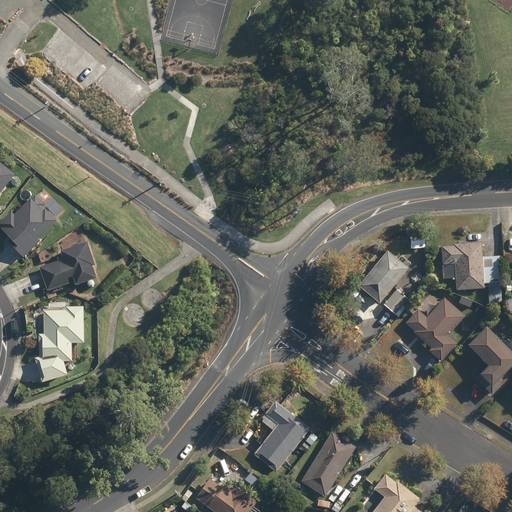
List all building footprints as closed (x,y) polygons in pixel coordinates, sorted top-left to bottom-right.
[(0,191),(12,176),(0,166),(0,191)] [(29,201),(27,200),(12,216),(9,214),(0,223),(0,227),(8,238),(6,241),(22,257),(36,242),(35,241),(53,222),(41,211),(43,208),(41,206),(43,204),(34,196),(29,201)] [(84,243),(58,252),(60,256),(56,258),(57,261),(39,268),(47,290),(67,283),(65,279),(71,277),(74,285),(93,279),(89,267),(92,266),(84,243)] [(483,258),(482,244),(454,246),(454,247),(442,248),(443,266),(444,280),(455,279),(456,291),(484,289),(484,284),(488,284),(490,304),(502,303),(500,284),(502,284),(500,256),(483,258)] [(358,287),(380,305),(409,269),(387,252),(358,287)] [(384,305),(399,318),(412,303),(397,290),(384,305)] [(430,351),(442,362),(458,344),(449,336),(466,317),(445,298),(427,318),(418,311),(407,324),(416,332),(415,333),(432,349),(430,351)] [(81,344),(81,307),(65,307),(65,311),(43,311),(43,335),(38,335),(39,358),(34,359),(41,382),(65,375),(62,362),(70,361),(70,344),(81,344)] [(481,376),(492,387),(511,367),(511,339),(510,342),(508,339),(503,344),(487,328),(469,345),(491,367),(481,376)] [(255,454),(276,472),(311,430),(276,401),(265,415),(278,425),(255,454)] [(302,481),(326,497),(357,448),(332,433),(302,481)] [(306,441),(311,446),(318,438),(312,434),(306,441)] [(421,511),(414,506),(420,499),(398,481),(396,483),(386,475),(375,490),(385,498),(373,511),(421,511)] [(195,499),(213,511),(249,511),(257,502),(234,487),(232,490),(223,484),(220,488),(209,480),(195,499)]
